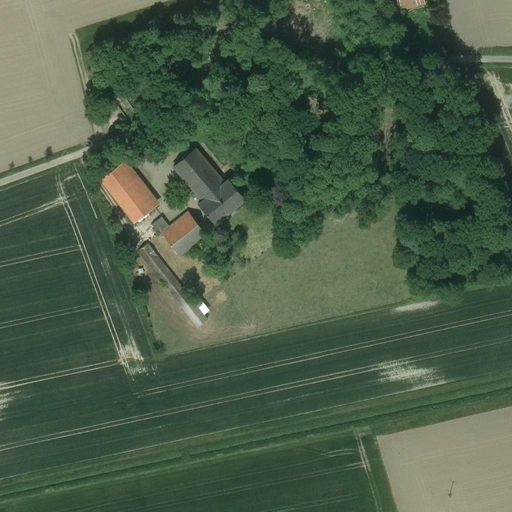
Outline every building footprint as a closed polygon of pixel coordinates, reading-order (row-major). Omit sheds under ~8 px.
[(399,0),(402,10),(424,3),(423,0),(399,0)] [(195,148),(173,166),(202,201),(224,183),(195,148)] [(154,207),(121,163),(101,179),(134,222),(154,207)] [(202,201),(200,203),(199,203),(199,204),(215,223),(215,224),(216,223),(244,199),(244,200),(245,199),(244,198),(237,191),(238,190),(236,187),(235,188),(228,180),(229,180),(228,179),(227,180),(224,183),(202,201)] [(170,226),(161,233),(179,255),(192,245),(206,234),(188,211),(170,226)] [(170,226),(161,216),(152,224),(159,234),(161,232),(161,233),(170,226)] [(161,233),(161,232),(159,234),(147,243),(166,266),(179,255),(161,233)] [(147,243),(137,251),(197,327),(207,319),(147,243)]
